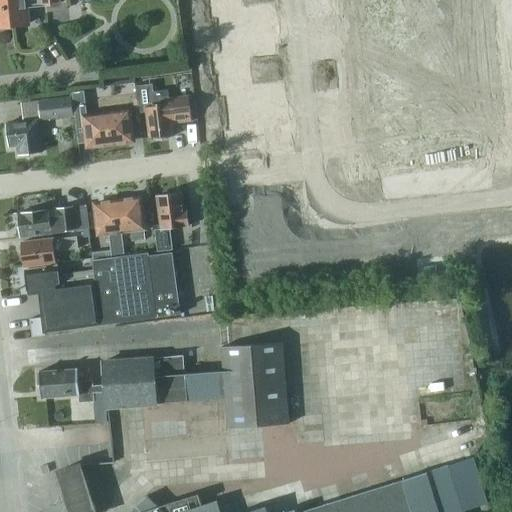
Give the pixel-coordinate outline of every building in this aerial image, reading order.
[(0,0),(0,25),(27,23),(25,5),(59,2),(58,0),(0,0)] [(237,0),(218,0),(212,1),(214,15),(228,13),(230,34),(273,30),(272,20),(270,7),(239,11),(237,0)] [(489,0),(452,0),(455,14),(490,10),(489,0)] [(375,1),(339,5),(342,26),(377,22),(375,1)] [(490,10),(455,14),(457,35),(493,31),(490,10)] [(377,22),(342,26),(344,48),(380,44),(377,22)] [(232,56),(218,57),(220,71),(245,68),(244,56),(275,52),(274,39),(273,30),(230,34),(232,56)] [(457,35),(456,35),(459,58),(496,54),(493,31),(457,35)] [(344,48),(346,70),(383,66),(380,44),(344,48)] [(245,76),(220,79),(221,93),(235,92),(238,113),(280,108),(280,107),(278,86),(246,89),(245,76)] [(149,138),(174,136),(172,122),(192,120),(189,96),(168,98),(167,89),(153,91),(152,84),(135,85),(138,113),(146,112),(149,138)] [(84,90),(72,92),(78,141),(87,140),(87,146),(110,143),(106,113),(105,113),(87,116),(84,90)] [(39,100),(41,119),(73,115),(72,110),(71,96),(39,100)] [(240,134),(226,136),(228,150),(253,147),(251,134),(283,131),(282,125),(284,125),(282,107),(280,107),(280,108),(238,113),(240,134)] [(506,109),(480,112),(480,113),(481,113),(486,154),(485,154),(485,155),(511,152),(506,109)] [(129,110),(106,113),(110,143),(127,141),(133,140),(129,110)] [(480,113),(460,116),(464,156),(485,154),(486,154),(481,113),(480,113)] [(460,116),(438,118),(443,158),(464,156),(460,116)] [(438,118),(417,120),(421,161),(443,158),(438,118)] [(38,119),(6,123),(9,146),(17,145),(18,155),(42,152),(38,119)] [(417,120),(395,123),(400,163),(421,161),(417,120)] [(374,125),(378,166),(379,166),(400,163),(395,123),(374,125)] [(374,124),(349,127),(353,169),(379,167),(379,166),(378,166),(374,125),(374,124)] [(170,227),(189,225),(187,209),(183,210),(181,192),(156,195),(160,228),(154,229),(157,251),(172,249),(170,227)] [(117,200),(121,231),(131,230),(132,243),(145,241),(143,228),(144,228),(140,197),(117,200)] [(111,250),(111,256),(124,255),(121,231),(117,200),(94,203),(98,233),(108,232),(111,250)] [(17,213),(20,236),(52,233),(59,231),(89,227),(86,204),(73,206),(17,213)] [(52,238),(21,242),(24,266),(55,262),(54,251),(78,248),(76,236),(52,239),(52,238)] [(94,259),(111,257),(111,256),(111,250),(91,253),(92,259),(94,259)] [(111,257),(94,259),(92,259),(94,269),(62,273),(63,276),(58,276),(57,265),(24,270),(27,294),(39,293),(42,317),(30,318),(32,336),(45,334),(44,332),(45,332),(156,317),(156,316),(181,313),(172,252),(148,256),(148,252),(124,255),(111,256),(111,257)] [(413,316),(461,314),(460,303),(413,305),(413,316)] [(222,347),(228,427),(288,423),(282,342),(222,347)] [(79,394),(80,401),(93,400),(93,392),(105,391),(106,407),(158,403),(157,402),(187,400),(183,356),(154,358),(154,357),(103,361),(104,385),(91,386),(90,380),(78,381),(77,368),(38,371),(40,397),(79,394)] [(473,458),(448,466),(463,511),(487,503),(473,458)] [(59,472),(71,511),(94,511),(79,465),(59,472)] [(448,466),(427,472),(439,511),(463,511),(448,466)] [(439,511),(427,472),(401,481),(410,511),(439,511)] [(410,511),(401,481),(300,511),(260,511),(259,508),(246,511),(216,511),(214,503),(207,506),(203,493),(162,505),(149,493),(130,511),(410,511)]
